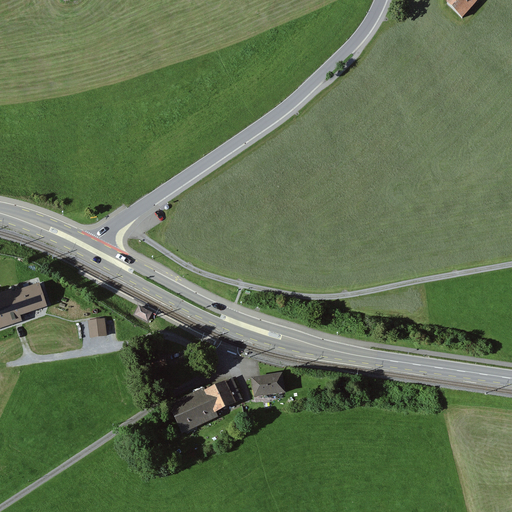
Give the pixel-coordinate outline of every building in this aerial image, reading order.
[(481,3),(477,0),(452,0),(447,7),(465,22),(481,3)] [(40,285),(0,299),(0,329),(21,322),(19,317),(42,309),(47,307),(40,285)] [(140,309),(136,317),(149,323),(153,315),(140,309)] [(91,314),(92,331),(109,330),(108,313),(91,314)] [(153,363),(169,362),(168,350),(153,351),(153,363)] [(286,374),(254,379),(257,400),(289,395),(286,374)] [(206,388),(169,406),(184,437),(221,420),(218,415),(241,405),(230,381),(207,392),(206,388)]
